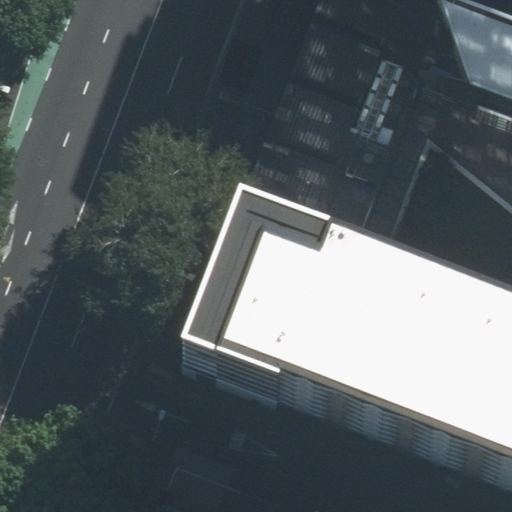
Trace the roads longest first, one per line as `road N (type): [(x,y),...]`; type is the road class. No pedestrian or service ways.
road 1 (residential): [(429,511),(18,342)]
road 2 (secondary): [(18,342),(150,0)]
road 3 (secondary): [(18,342),(0,481)]
